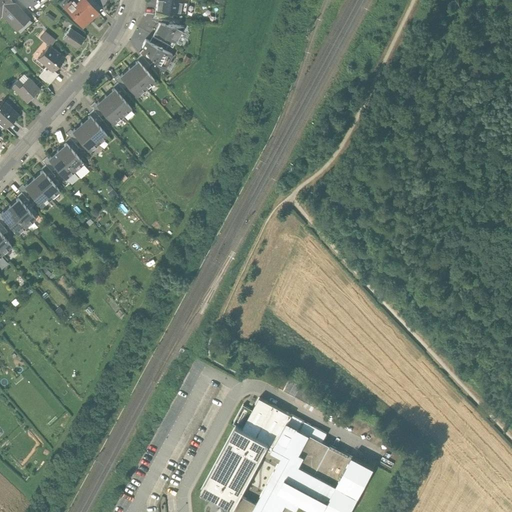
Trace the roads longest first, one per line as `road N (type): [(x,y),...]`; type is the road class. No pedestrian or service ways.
road 1 (track): [(414,0),(340,151),(290,197)]
road 2 (residential): [(0,174),(116,34),(132,0)]
